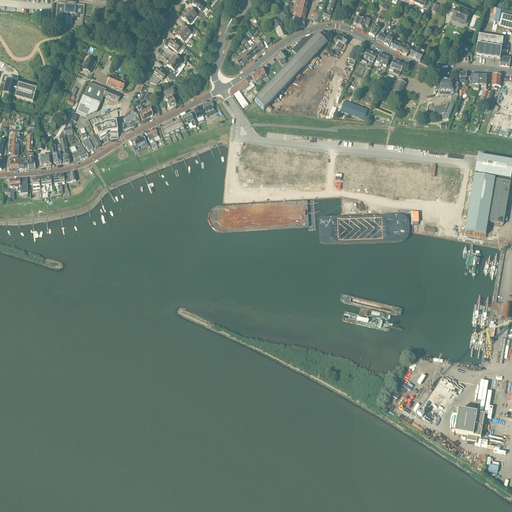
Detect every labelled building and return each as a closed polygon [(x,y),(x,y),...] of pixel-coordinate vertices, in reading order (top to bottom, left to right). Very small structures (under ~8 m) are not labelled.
[(196,0),(192,5),(198,10),(196,12),(201,16),(203,14),(206,9),(204,7),(196,0)] [(302,0),(295,0),(294,7),(307,10),(309,2),(302,0)] [(336,1),(334,0),(328,0),(328,2),(330,2),(326,13),(324,13),(322,18),(330,21),(336,1)] [(421,0),(419,6),(423,7),(422,9),(427,11),(430,4),(426,2),(427,0),(421,0)] [(70,14),(71,2),(66,2),(66,3),(57,3),(55,23),(64,24),(65,14),(70,14)] [(71,2),(70,14),(75,15),(74,25),(82,26),(85,6),(76,5),(76,3),(71,2)] [(294,8),(292,15),(295,16),(305,18),(307,10),(294,7),(294,8)] [(462,11),(456,8),(452,20),(466,25),(470,13),(465,11),(463,10),(462,11)] [(188,10),(185,14),(193,21),(197,16),(199,18),(201,16),(196,12),(194,14),(188,10)] [(357,26),(360,20),(363,14),(360,13),(358,19),(355,18),(352,24),(357,26)] [(193,21),(185,14),(181,19),(189,25),(193,21)] [(511,16),(502,14),(499,26),(511,29),(511,16)] [(365,22),(360,20),(357,26),(362,29),(363,26),(368,28),(371,22),(366,20),(365,22)] [(280,25),(278,21),(271,24),(276,31),(280,40),(287,36),(282,27),(281,25),(280,25)] [(379,29),(374,26),(369,35),(374,38),(379,29)] [(183,28),(179,32),(187,39),(191,34),(193,36),(195,34),(190,30),(188,32),(183,28)] [(179,32),(175,37),(181,41),(179,44),(184,47),(186,45),(184,43),(187,39),(179,32)] [(390,34),(384,44),(389,47),(393,41),(395,37),(395,36),(390,33),(390,34)] [(384,36),(380,34),(377,39),(383,43),(386,38),(384,37),(384,36)] [(327,44),(317,35),(314,39),(312,37),(302,42),(292,53),(294,55),(290,58),(293,60),(289,65),(288,64),(281,71),(282,72),(254,101),(264,110),(327,44)] [(339,43),(336,48),(338,49),(345,36),(343,35),(342,35),(342,36),(340,35),(336,41),(339,43)] [(334,49),(333,52),(339,55),(340,52),(339,51),(340,50),(343,45),(345,46),(349,39),(347,39),(347,38),(347,37),(345,36),(338,49),(337,50),(334,49)] [(504,40),(479,36),(476,56),(500,60),(504,40)] [(264,42),(263,40),(261,41),(263,43),(267,49),(272,46),(267,40),(264,42)] [(390,48),(397,52),(399,47),(400,48),(401,44),(402,43),(395,40),(393,44),(392,44),(390,48)] [(184,51),(186,49),(179,44),(177,46),(172,41),(168,46),(178,54),(182,50),(184,51)] [(259,42),(255,45),(260,51),(264,48),(259,42)] [(397,52),(401,55),(406,47),(401,44),(400,48),(399,47),(397,52)] [(256,55),(260,51),(255,45),(251,49),(256,55)] [(465,47),(460,46),(458,55),(457,55),(457,64),(469,63),(468,57),(470,57),(470,54),(464,55),(465,47)] [(406,47),(401,55),(406,57),(411,49),(406,47)] [(360,50),(354,48),(349,60),(354,62),(360,50)] [(417,50),(413,48),(409,57),(420,63),(424,53),(420,51),(420,50),(418,49),(417,50)] [(252,58),(256,55),(251,49),(247,52),(252,58)] [(373,65),(374,62),(377,56),(367,51),(362,62),(366,64),(367,62),(370,63),(367,69),(370,70),(373,65)] [(248,61),(252,58),(247,52),(243,55),(248,61)] [(287,58),(282,52),(278,55),(281,59),(278,62),(282,66),(286,63),(284,61),(287,58)] [(243,55),(239,58),(244,64),(248,61),(243,55)] [(374,62),(373,65),(378,68),(378,66),(381,67),(381,66),(384,67),(380,74),(383,75),(388,64),(387,64),(389,59),(379,55),(376,62),(374,62)] [(174,57),(170,62),(178,68),(182,71),(185,67),(184,65),(186,63),(181,59),(180,61),(174,57)] [(244,64),(239,58),(235,62),(240,68),(244,64)] [(511,59),(501,58),(500,66),(510,68),(511,59)] [(83,66),(81,69),(90,74),(93,66),(94,67),(96,63),(95,63),(94,62),(88,60),(87,59),(86,62),(84,62),(83,66)] [(404,66),(393,61),(390,68),(389,70),(393,72),(392,74),(399,77),(400,73),(401,73),(404,66)] [(170,62),(167,66),(171,69),(170,70),(170,71),(171,72),(170,73),(175,77),(177,75),(178,74),(178,72),(178,71),(177,70),(178,68),(170,62)] [(260,79),(261,80),(266,76),(261,69),(256,73),(260,79)] [(166,77),(157,70),(154,75),(151,80),(150,84),(156,86),(161,80),(162,81),(166,77)] [(170,73),(167,78),(172,81),(175,77),(170,73)] [(256,84),(261,80),(260,79),(256,73),(250,77),(256,84)] [(470,78),(470,82),(472,82),(472,85),(472,88),(474,88),(474,85),(479,86),(479,81),(480,76),(479,76),(479,75),(476,75),(472,75),(472,78),(470,78)] [(121,80),(110,76),(106,85),(122,92),(128,79),(122,77),(121,80)] [(484,76),(480,76),(479,86),(487,86),(487,83),(488,83),(489,79),(487,79),(487,76),(484,76)] [(502,77),(493,76),(492,87),(495,87),(494,89),(497,90),(497,87),(501,87),(502,77)] [(6,80),(2,94),(33,103),(35,97),(36,92),(37,89),(17,83),(7,80),(6,80)] [(453,82),(440,81),(439,93),(439,96),(449,97),(451,97),(451,102),(449,103),(449,105),(433,109),(435,117),(441,115),(443,121),(449,120),(457,99),(457,92),(458,92),(458,91),(459,91),(459,87),(458,87),(458,84),(453,83),(453,82)] [(393,92),(391,96),(398,99),(400,95),(396,93),(397,92),(401,94),(405,85),(398,82),(394,91),(395,91),(394,93),(393,92)] [(250,87),(245,90),(247,93),(255,88),(251,83),(249,84),(250,87)] [(83,97),(76,113),(86,117),(97,113),(100,104),(101,104),(104,97),(118,102),(120,97),(106,91),(96,87),(90,84),(89,84),(84,97),(83,97)] [(248,106),(239,92),(233,95),(243,110),(248,106)] [(488,93),(484,110),(488,111),(493,94),(488,93)] [(172,99),(171,97),(168,99),(169,100),(166,102),(169,109),(176,106),(172,99)] [(344,102),(340,112),(364,121),(367,111),(344,102)] [(213,108),(211,103),(203,106),(204,118),(207,118),(206,114),(213,110),(212,108),(213,108)] [(144,113),(141,107),(138,109),(141,115),(139,116),(142,122),(148,119),(144,113)] [(200,108),(193,111),(197,120),(204,117),(200,108)] [(144,113),(148,119),(153,116),(150,110),(144,113)] [(182,122),(183,126),(184,126),(187,125),(187,124),(190,122),(191,123),(193,122),(190,114),(187,116),(187,115),(184,116),(185,117),(181,119),(182,122)] [(136,115),(130,118),(134,126),(140,122),(137,117),(136,115)] [(125,124),(123,125),(123,132),(128,129),(134,126),(130,118),(124,122),(125,124)] [(179,132),(179,131),(183,130),(184,129),(180,121),(178,122),(177,121),(175,122),(175,123),(179,131),(179,132)] [(100,126),(93,130),(101,143),(107,140),(106,138),(107,137),(107,136),(110,135),(110,138),(118,137),(116,123),(104,125),(101,127),(100,126)] [(172,124),(170,125),(170,126),(171,125),(174,134),(179,132),(179,131),(175,123),(173,124),(172,124)] [(168,126),(165,127),(165,128),(166,128),(169,137),(169,136),(174,134),(171,125),(170,126),(168,127),(168,126)] [(163,128),(160,129),(161,130),(164,139),(169,137),(166,128),(165,128),(163,129),(163,128)] [(155,130),(155,129),(150,132),(154,140),(161,136),(158,129),(155,130)] [(149,142),(154,140),(150,132),(145,135),(149,142)] [(93,140),(89,143),(93,150),(94,151),(100,147),(101,147),(99,144),(100,143),(98,140),(97,140),(96,137),(92,139),(93,140)] [(134,146),(131,148),(134,154),(139,151),(138,149),(146,144),(142,137),(139,139),(139,138),(136,140),(136,141),(132,142),(134,146)] [(65,139),(59,140),(59,141),(60,141),(62,156),(63,161),(64,165),(69,164),(69,160),(68,156),(65,139)] [(88,141),(82,144),(85,150),(86,149),(87,150),(89,154),(93,151),(93,150),(88,141)] [(56,156),(55,147),(52,147),(52,156),(54,165),(61,164),(60,155),(56,156)] [(77,151),(72,153),(73,155),(72,156),(75,164),(81,161),(79,157),(84,155),(83,153),(85,152),(84,149),(77,152),(77,151)] [(84,155),(79,157),(81,161),(88,158),(85,152),(83,153),(84,155)] [(26,155),(26,158),(28,157),(28,159),(29,164),(28,164),(28,170),(35,169),(34,164),(34,158),(33,158),(33,155),(29,155),(26,155)] [(511,173),(511,161),(479,156),(476,174),(511,180),(511,173)] [(51,166),(50,157),(39,158),(40,167),(51,166)] [(20,160),(9,161),(10,170),(11,170),(12,170),(14,170),(18,169),(18,165),(20,165),(20,160)] [(73,174),(72,173),(70,173),(70,174),(65,175),(67,184),(66,184),(67,188),(70,187),(69,183),(76,182),(75,177),(74,177),(73,173),(73,174)] [(475,175),(466,232),(467,232),(486,235),(496,179),(475,175)] [(39,186),(39,179),(32,180),(33,190),(40,189),(40,186),(39,186)] [(497,180),(490,223),(504,225),(505,214),(511,182),(497,180)] [(17,181),(16,181),(17,192),(18,192),(18,194),(29,193),(29,195),(30,195),(30,190),(29,183),(24,184),(23,181),(17,181)] [(10,185),(3,185),(4,195),(14,194),(14,199),(15,199),(14,194),(14,184),(12,185),(12,184),(10,184),(10,185)] [(460,410),(456,434),(468,436),(467,440),(476,442),(477,437),(481,438),(485,415),(460,410)]
